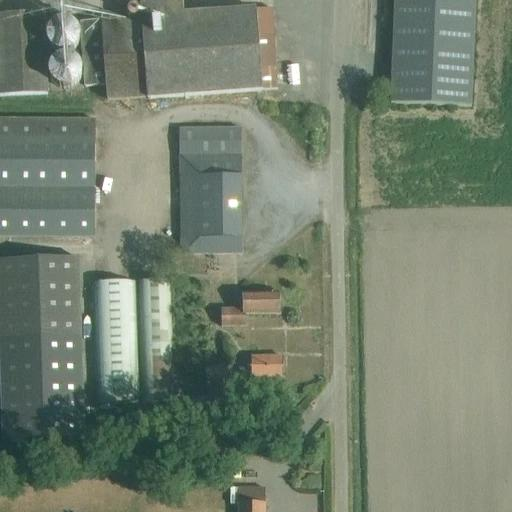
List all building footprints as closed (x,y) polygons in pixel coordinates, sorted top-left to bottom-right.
[(469,106),(472,0),(392,0),(389,103),(469,106)] [(141,21),(81,25),(86,89),(107,87),(108,103),(147,100),(277,91),(271,10),(184,16),(183,2),(140,5),(141,21)] [(0,17),(0,97),(46,96),(43,16),(0,17)] [(288,72),(311,72),(311,48),(289,48),(288,72)] [(287,77),(286,103),(325,104),(326,79),(287,77)] [(95,122),(0,121),(0,241),(94,241),(95,143),(95,122)] [(240,130),(179,130),(180,256),(241,255),(240,130)] [(78,261),(0,264),(0,324),(6,444),(86,440),(78,261)] [(169,282),(137,284),(147,407),(178,404),(169,282)] [(135,284),(91,288),(101,409),(144,406),(135,284)] [(279,316),(279,294),(242,295),(243,310),(220,311),(221,328),(244,328),(244,317),(279,316)] [(283,378),(282,358),(250,358),(250,363),(245,363),(245,369),(239,369),(239,379),(283,378)] [(264,511),(265,490),(231,490),(230,505),(238,505),(238,511),(264,511)]
